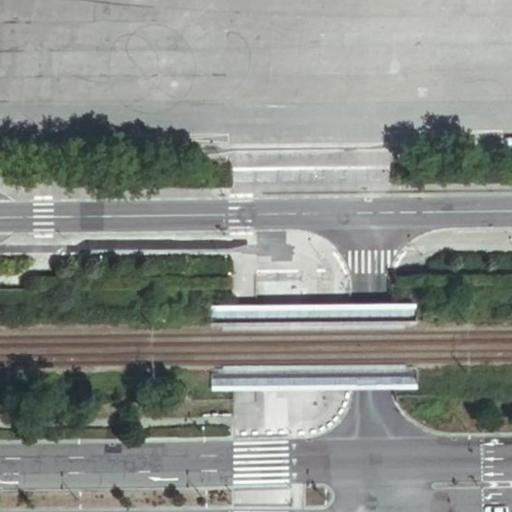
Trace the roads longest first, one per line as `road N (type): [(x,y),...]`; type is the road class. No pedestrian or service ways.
road 1 (unknown): [(0,228),(511,222)]
road 2 (primary): [(376,461),(0,456)]
road 3 (tertiary): [(370,202),(0,209)]
road 4 (tertiary): [(370,202),(376,461)]
road 5 (tertiary): [(511,201),(370,202)]
road 6 (primary): [(511,460),(376,461)]
